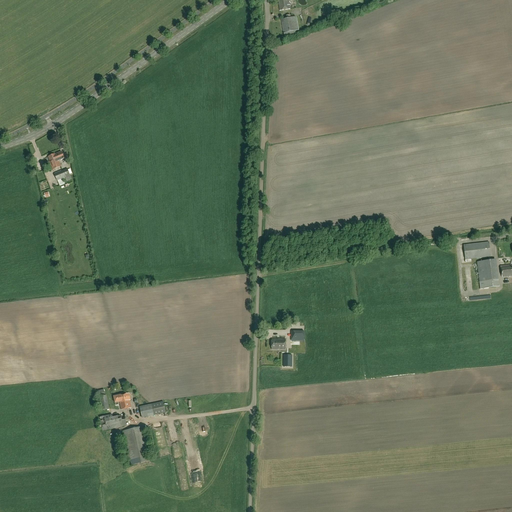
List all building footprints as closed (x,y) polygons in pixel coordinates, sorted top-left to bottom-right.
[(278,0),(280,11),(290,9),(288,0),(278,0)] [(287,18),(281,20),(284,34),(289,32),(287,18)] [(64,159),(61,152),(55,154),(48,157),(50,162),(49,162),(53,170),(61,166),(59,161),(64,159)] [(63,171),(55,174),(57,181),(57,180),(63,178),(64,181),(66,180),(67,181),(72,179),(67,169),(63,171)] [(465,260),(490,257),(489,242),(464,245),(465,260)] [(480,289),(496,287),(493,260),(477,262),(480,289)] [(502,277),(511,276),(511,264),(501,266),(502,277)] [(304,341),(304,331),(291,331),(291,339),(290,339),(290,341),(304,341)] [(285,350),(286,339),(272,339),(271,350),(285,350)] [(292,367),(292,355),(284,355),(283,367),(292,367)] [(131,408),(129,401),(130,400),(129,393),(114,396),(115,403),(115,406),(119,405),(118,402),(120,402),(121,410),(131,408)] [(101,410),(109,409),(106,395),(99,397),(101,410)] [(142,418),(166,412),(163,401),(139,407),(142,418)] [(113,418),(112,415),(99,418),(102,427),(103,431),(127,426),(124,415),(113,418)] [(131,465),(151,461),(143,427),(124,431),(131,465)]
